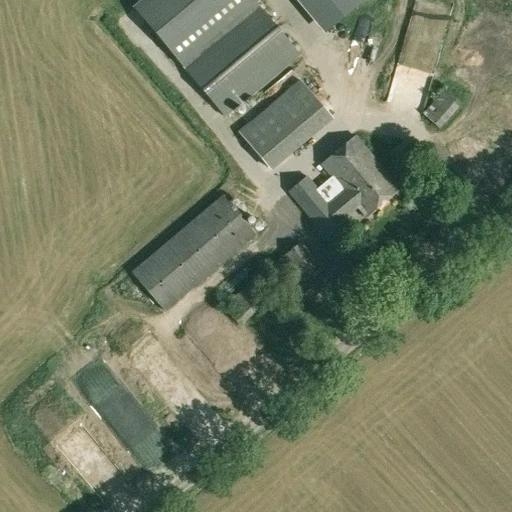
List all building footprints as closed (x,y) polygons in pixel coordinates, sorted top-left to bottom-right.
[(252,0),(172,0),(145,23),(225,117),(242,103),(241,102),(298,54),(252,0)] [(296,0),(323,33),(362,0),(296,0)] [(240,135),(267,168),(330,115),(302,82),(285,97),(240,135)] [(408,102),(440,129),(462,105),(445,89),(436,99),(421,85),(408,102)] [(288,192),(328,240),(346,225),(343,220),(357,208),(366,219),(399,190),(354,137),(321,165),(331,177),(317,189),(306,177),(288,192)] [(132,274),(164,311),(255,234),(224,197),(132,274)] [(299,291),(312,306),(335,285),(300,243),(270,268),(294,295),(299,291)] [(223,308),(239,326),(269,300),(253,282),(223,308)] [(274,410),(255,421),(263,433),(282,422),(274,410)]
